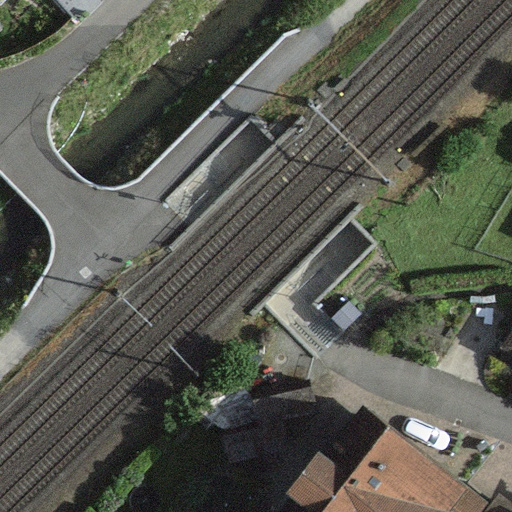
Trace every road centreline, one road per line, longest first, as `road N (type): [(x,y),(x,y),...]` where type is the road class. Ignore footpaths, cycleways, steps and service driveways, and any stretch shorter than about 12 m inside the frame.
road 1 (track): [(113,246),(352,0)]
road 2 (residential): [(352,357),(511,416)]
road 3 (residential): [(120,0),(27,89),(0,102)]
road 4 (track): [(0,356),(113,246)]
